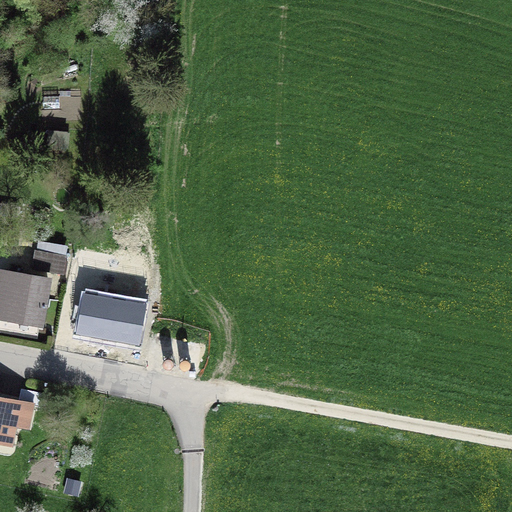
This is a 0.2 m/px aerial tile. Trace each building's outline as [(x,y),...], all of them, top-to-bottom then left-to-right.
[(35,250),(32,268),(63,274),(66,255),(35,250)] [(67,287),(83,290),(89,261),(73,258),(67,287)] [(40,323),(47,278),(3,271),(0,287),(0,302),(10,304),(7,317),(40,323)] [(79,329),(121,337),(123,322),(131,323),(135,304),(85,295),(79,329)] [(0,439),(9,442),(18,401),(0,397),(0,439)] [(82,481),(68,479),(65,495),(80,497),(82,481)]
